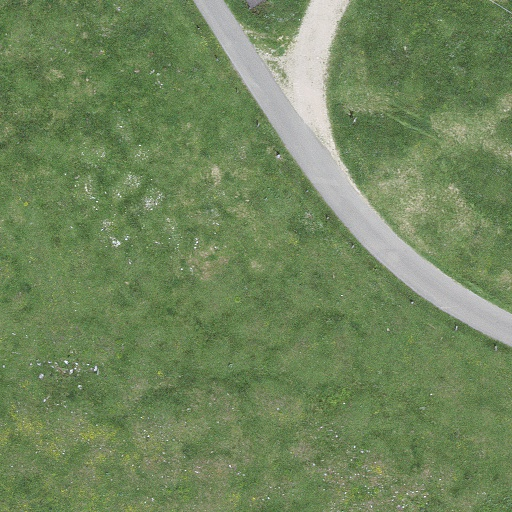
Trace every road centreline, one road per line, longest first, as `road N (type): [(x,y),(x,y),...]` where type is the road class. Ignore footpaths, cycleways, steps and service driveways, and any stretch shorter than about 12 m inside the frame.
road 1 (track): [(511,331),(437,287),(356,215),(209,0)]
road 2 (track): [(307,150),(311,67),(332,0)]
